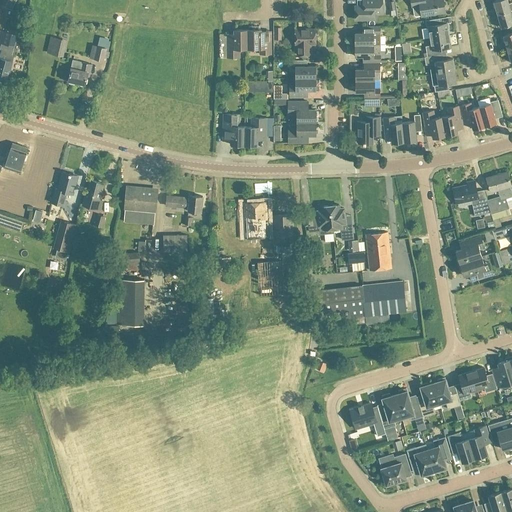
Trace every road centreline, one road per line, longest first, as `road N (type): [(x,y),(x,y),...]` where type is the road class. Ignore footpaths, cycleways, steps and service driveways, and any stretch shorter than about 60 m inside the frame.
road 1 (tertiary): [(0,115),(192,166),(333,170)]
road 2 (residential): [(456,355),(335,396),(348,462),(383,507)]
road 3 (residential): [(422,162),(456,355)]
road 4 (residential): [(471,0),(462,13),(473,78),(491,71),(472,3)]
road 5 (residential): [(333,170),(338,0)]
road 6 (residential): [(383,507),(511,467)]
